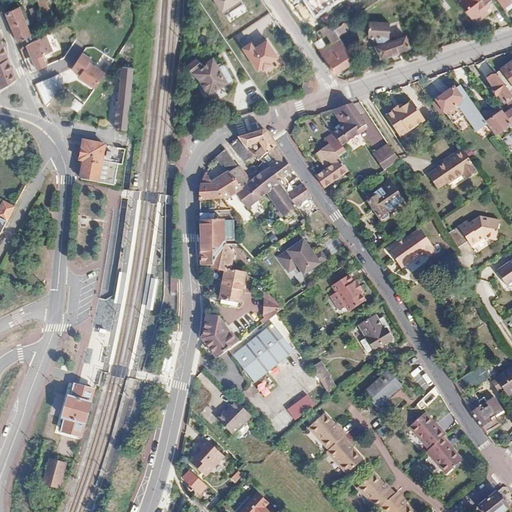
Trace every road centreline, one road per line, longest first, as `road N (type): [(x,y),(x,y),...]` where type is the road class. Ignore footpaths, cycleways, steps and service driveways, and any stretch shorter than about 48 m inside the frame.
road 1 (residential): [(268,118),(219,136),(192,168),(192,326),(148,511)]
road 2 (residential): [(268,118),(502,468)]
road 3 (residential): [(55,305),(65,178),(58,149),(35,125)]
road 4 (residential): [(511,36),(332,96)]
road 5 (residential): [(0,482),(45,354)]
